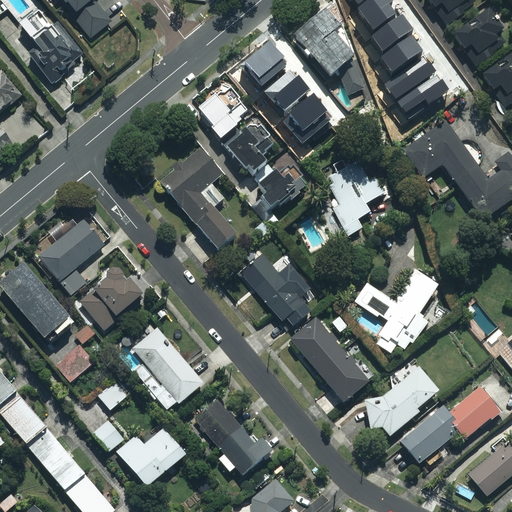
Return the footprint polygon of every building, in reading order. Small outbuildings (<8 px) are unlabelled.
[(57,0),(72,20),(75,18),(91,39),(110,24),(93,2),(95,0),(57,0)] [(479,0),(423,0),(444,27),(479,0)] [(439,85),(392,6),(366,21),(413,100),(439,85)] [(487,12),(451,38),(474,67),(509,41),(487,12)] [(39,13),(18,30),(36,51),(27,58),(50,87),(84,60),(60,31),(57,34),(39,13)] [(337,30),(322,13),(291,39),(327,80),(351,60),(330,36),(337,30)] [(511,54),(481,78),(503,107),(511,100),(511,54)] [(264,70),(272,80),(253,96),(271,119),(308,89),(290,66),(288,68),(280,58),(264,70)] [(0,160),(12,151),(0,136),(0,114),(20,98),(0,74),(0,160)] [(208,132),(217,144),(235,129),(233,126),(238,122),(236,119),(245,113),(237,103),(239,101),(229,88),(220,95),(197,112),(211,130),(208,132)] [(421,181),(441,167),(480,224),(511,201),(511,158),(508,153),(492,164),(499,173),(486,181),(444,121),(400,151),(421,181)] [(237,135),(239,138),(224,150),(241,174),(246,170),(251,176),(264,166),(259,160),(265,156),(263,154),(270,148),(265,141),(268,137),(259,127),(249,128),(237,135)] [(222,177),(199,150),(158,184),(215,253),(233,238),(199,196),(222,177)] [(361,230),(356,220),(366,215),(362,207),(382,196),(374,181),(367,184),(356,164),(328,179),(332,187),(329,189),(338,206),(331,210),(346,238),(361,230)] [(287,170),(277,178),(273,173),(255,188),(263,197),(258,201),(267,211),(271,207),(274,211),(287,200),(288,202),(303,189),(287,170)] [(103,246),(82,221),(37,258),(58,283),(103,246)] [(279,326),(294,315),(299,322),(308,314),(297,300),(308,292),(288,266),(278,274),(263,256),(240,274),(279,326)] [(66,322),(20,266),(0,283),(0,290),(42,341),(66,322)] [(115,270),(77,303),(103,332),(141,299),(115,270)] [(366,286),(353,305),(377,320),(379,318),(388,324),(379,339),(380,340),(376,347),(390,357),(396,348),(403,353),(408,345),(411,347),(427,326),(417,319),(436,291),(413,275),(393,305),(366,286)] [(498,327),(472,297),(455,312),(481,342),(498,327)] [(338,319),(331,326),(340,337),(347,330),(338,319)] [(315,322),(290,344),(299,355),(297,357),(316,379),(318,377),(330,392),(327,394),(333,401),(335,399),(343,408),(368,386),(366,385),(369,383),(362,374),(360,376),(354,369),(356,367),(350,359),(348,361),(335,347),(338,344),(330,335),(328,337),(315,322)] [(96,338),(86,327),(73,338),(83,349),(96,338)] [(204,387),(156,330),(130,351),(143,366),(133,374),(166,413),(175,406),(177,409),(204,387)] [(505,337),(490,349),(497,359),(500,357),(511,373),(511,334),(507,339),(505,337)] [(88,359),(79,347),(54,368),(64,380),(88,359)] [(383,400),(363,404),(369,435),(380,433),(388,442),(418,417),(416,414),(438,395),(417,371),(383,400)] [(112,511),(0,375),(0,418),(77,511),(112,511)] [(448,416),(442,409),(398,445),(417,468),(421,466),(426,472),(443,457),(439,451),(457,436),(464,444),(488,424),(489,426),(499,418),(478,391),(448,416)] [(216,403),(193,422),(223,457),(217,462),(230,476),(234,472),(241,481),(272,456),(260,442),(257,444),(252,438),(248,441),(216,403)] [(112,420),(91,436),(107,457),(127,440),(112,420)] [(135,439),(115,455),(145,493),(186,460),(162,430),(142,447),(135,439)] [(491,449),(494,452),(466,476),(487,501),(511,479),(511,438),(506,444),(502,439),(491,449)] [(251,502),(250,511),(247,511),(241,511),(239,511),(286,511),(294,505),(274,482),(251,502)] [(9,511),(18,505),(11,496),(0,504),(0,510),(1,511),(9,511)]
